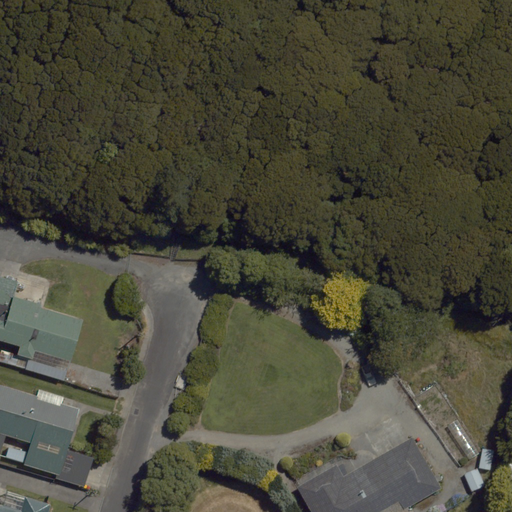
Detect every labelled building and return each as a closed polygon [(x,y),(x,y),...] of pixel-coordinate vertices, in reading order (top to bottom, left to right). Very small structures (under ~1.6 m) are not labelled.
[(70,361),(82,319),(12,299),(18,281),(0,276),(0,340),(20,346),(17,355),(32,359),(35,351),(70,361)] [(444,358),(422,359),(423,372),(444,371),(444,358)] [(81,409),(0,383),(0,452),(6,435),(31,443),(25,465),(60,476),(81,409)] [(441,489),(412,438),(349,475),(343,465),(300,489),(313,511),(380,511),(399,501),(404,510),(441,489)] [(85,486),(94,458),(66,450),(57,478),(85,486)] [(485,485),(477,468),(464,474),(472,491),(485,485)] [(0,504),(0,511),(49,511),(51,505),(26,497),(22,511),(0,504)]
